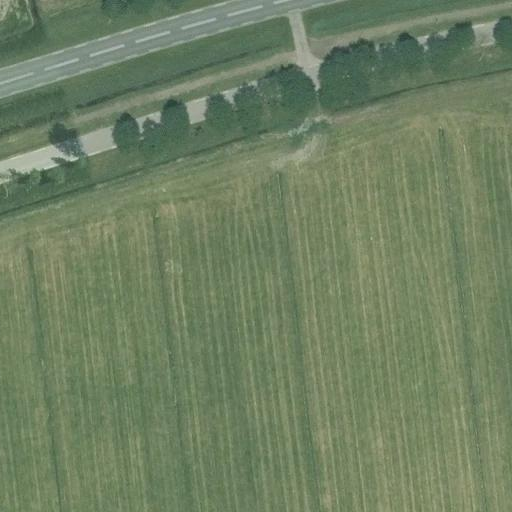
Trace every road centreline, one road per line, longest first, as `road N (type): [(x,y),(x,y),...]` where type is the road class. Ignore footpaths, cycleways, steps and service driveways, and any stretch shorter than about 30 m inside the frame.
road 1 (unclassified): [(0,174),(303,80),(511,32)]
road 2 (primary): [(303,0),(0,90)]
